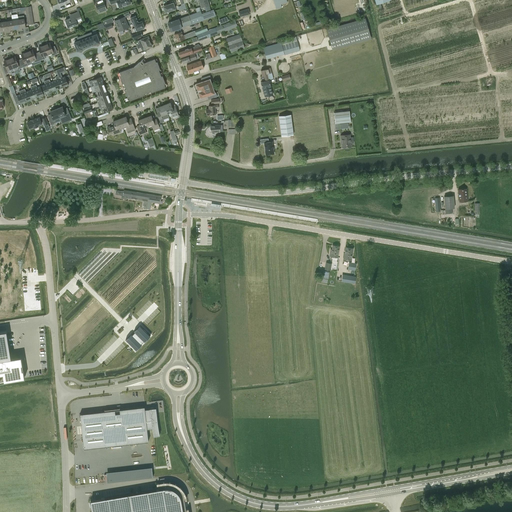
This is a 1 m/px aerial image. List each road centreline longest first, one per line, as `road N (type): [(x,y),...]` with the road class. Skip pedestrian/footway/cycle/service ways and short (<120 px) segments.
road 1 (tertiary): [(187,446),(228,492),(274,505),(511,468)]
road 2 (unclassified): [(511,262),(178,210)]
road 3 (unclassified): [(511,166),(272,193),(182,183)]
road 4 (unclassified): [(60,395),(37,222)]
road 5 (unknown): [(145,456),(93,461),(80,454),(76,412),(110,403),(113,389)]
road 6 (unclassified): [(37,222),(178,210)]
road 7 (residential): [(105,68),(20,113),(17,142)]
